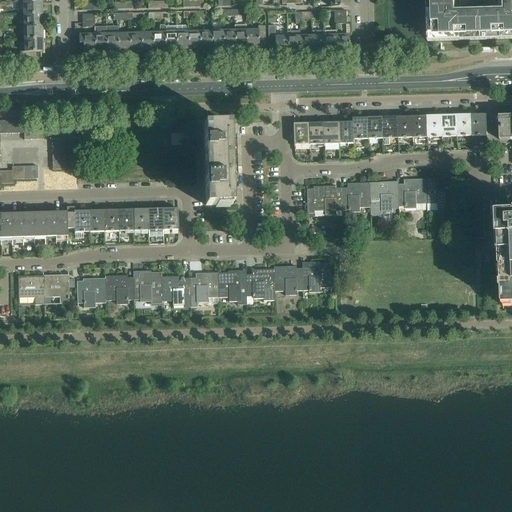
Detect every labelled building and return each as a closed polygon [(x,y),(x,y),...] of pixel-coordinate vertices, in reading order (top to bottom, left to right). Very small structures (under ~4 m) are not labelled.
[(511,0),(426,0),(428,36),(434,36),(435,37),(435,39),(435,43),(440,43),(441,43),(511,40),(511,0)] [(23,15),(42,14),(42,1),(23,2),(23,15)] [(346,11),(334,11),(334,24),(346,24),(346,11)] [(24,27),(42,26),(42,14),(23,15),(24,27)] [(351,24),(347,24),(347,35),(336,36),(336,53),(349,53),(349,35),(351,35),(351,24)] [(160,33),(153,33),(153,51),(165,50),(164,27),(164,25),(160,25),(160,33)] [(246,25),(235,25),(235,31),(235,48),(247,48),(246,30),(246,25)] [(24,40),(43,39),(42,26),(24,27),(24,40)] [(176,26),(164,27),(165,50),(177,50),(176,26)] [(177,50),(188,50),(188,32),(188,26),(176,26),(177,50)] [(259,48),(259,47),(265,47),(265,26),(258,27),(258,30),(246,30),(247,48),(259,48)] [(275,55),(288,55),(287,37),(275,37),(275,26),(268,26),(268,48),(275,47),(275,55)] [(106,27),(94,28),(94,35),(95,53),(107,52),(106,27)] [(107,52),(118,52),(118,34),(118,27),(106,27),(107,52)] [(200,49),(212,49),(211,31),(200,32),(200,49)] [(223,31),(211,31),(212,49),(223,49),(223,31)] [(223,49),(235,48),(235,31),(223,31),(223,49)] [(312,54),(324,54),(324,31),(312,31),(312,36),(312,54)] [(336,36),(336,31),(324,31),(324,54),(336,53),(336,36)] [(200,32),(188,32),(188,50),(200,49),(200,32)] [(300,32),(287,32),(288,37),(287,37),(288,55),(300,54),(300,37),(300,32)] [(130,52),(142,51),(141,33),(129,34),(130,52)] [(153,33),(141,33),(142,51),(153,51),(153,33)] [(129,34),(118,34),(118,52),(130,52),(129,34)] [(83,53),(95,53),(94,35),(79,35),(79,44),(83,44),(83,53)] [(300,54),(312,54),(312,36),(309,36),(300,37),(300,54)] [(43,39),(24,40),(25,52),(21,52),(21,58),(18,58),(36,58),(36,52),(43,52),(43,39)] [(458,139),(472,139),(472,115),(457,116),(458,139)] [(473,151),(488,150),(487,115),(472,115),(472,139),(473,151)] [(428,140),(443,140),(442,116),(427,117),(428,140)] [(443,140),(458,139),(457,116),(442,116),(443,140)] [(511,116),(499,116),(500,140),(511,139),(511,116)] [(399,141),(413,141),(413,117),(398,118),(399,141)] [(413,141),(428,140),(427,117),(413,117),(413,141)] [(354,142),(355,142),(369,142),(369,118),(353,119),(354,123),(354,142)] [(369,142),(384,141),(383,118),(369,118),(369,142)] [(398,118),(383,118),(384,141),(384,147),(390,147),(390,141),(399,141),(398,118)] [(324,124),(325,147),(340,147),(339,123),(324,124)] [(355,146),(355,142),(354,142),(354,123),(339,123),(340,147),(355,146)] [(230,124),(203,125),(204,165),(237,164),(237,147),(230,147),(230,124)] [(295,148),(310,148),(310,124),(295,124),(295,148)] [(324,124),(310,124),(310,148),(325,147),(324,124)] [(204,165),(205,206),(232,205),(231,182),(238,182),(237,164),(204,165)] [(449,179),(426,180),(427,204),(438,204),(438,208),(446,208),(446,214),(456,214),(455,181),(449,181),(449,179)] [(404,185),(398,185),(399,207),(405,207),(405,209),(416,209),(417,211),(427,211),(427,204),(426,180),(404,180),(404,185)] [(348,188),(342,189),(343,210),(349,210),(349,213),(360,212),(360,208),(371,208),(370,183),(348,184),(348,188)] [(393,183),(370,183),(371,208),(371,215),(372,215),(382,214),(382,212),(392,211),(393,211),(393,210),(393,207),(399,207),(398,185),(393,185),(393,183)] [(337,211),(343,210),(342,189),(336,189),(336,187),(314,187),(314,189),(307,189),(308,214),(315,214),(315,211),(325,211),(325,215),(337,215),(337,211)] [(74,208),(67,208),(67,212),(67,231),(74,231),(75,235),(75,236),(75,240),(83,240),(83,235),(89,235),(89,212),(75,212),(74,208)] [(162,209),(148,210),(148,235),(148,237),(156,237),(156,241),(163,241),(163,233),(162,209)] [(163,233),(178,233),(177,209),(162,209),(163,233)] [(133,210),(118,211),(119,234),(125,234),(125,236),(134,235),(133,210)] [(148,210),(133,210),(134,235),(134,238),(142,238),(141,235),(148,235),(148,210)] [(103,211),(89,212),(89,235),(104,235),(103,211)] [(104,235),(119,234),(118,211),(103,211),(104,235)] [(33,212),(22,213),(23,238),(34,238),(33,212)] [(45,238),(44,212),(33,212),(34,238),(45,238)] [(55,212),(44,212),(45,238),(56,237),(55,212)] [(55,212),(56,237),(67,237),(67,231),(67,212),(55,212)] [(11,213),(0,213),(1,239),(12,239),(11,213)] [(23,238),(22,213),(11,213),(12,239),(23,238)] [(499,231),(500,246),(500,247),(502,247),(502,252),(501,252),(501,262),(504,262),(504,268),(503,268),(503,278),(505,278),(506,283),(504,283),(505,290),(503,290),(503,306),(511,305),(511,213),(498,214),(498,231),(499,231)] [(487,306),(486,263),(485,254),(485,250),(485,239),(478,239),(471,239),(359,242),(360,257),(360,266),(360,270),(361,310),(421,308),(421,305),(427,305),(427,308),(473,306),(477,306),(487,306)] [(320,289),(331,288),(330,264),(308,264),(308,269),(302,269),(302,291),(309,291),(309,294),(320,293),(320,289)] [(296,292),(302,291),(302,269),(296,269),(296,267),(273,268),(274,294),(274,292),(285,292),(285,296),(297,296),(296,292)] [(252,275),(245,275),(246,297),(252,297),(252,299),(264,299),(264,301),(274,301),(274,294),(273,268),(273,270),(251,270),(252,275)] [(139,278),(133,278),(134,301),(140,300),(140,303),(151,302),(151,306),(162,305),(161,302),(162,302),(161,273),(139,274),(139,278)] [(161,273),(162,302),(172,302),(172,306),(184,306),(184,308),(190,308),(190,301),(189,279),(184,279),(184,277),(161,277),(161,273)] [(228,273),(217,274),(218,298),(229,298),(229,302),(237,302),(237,306),(246,306),(246,297),(245,275),(240,275),(240,273),(228,273)] [(195,279),(189,279),(190,301),(190,308),(197,308),(197,303),(207,303),(207,299),(218,298),(217,274),(195,274),(195,279)] [(44,298),(44,276),(18,277),(18,299),(34,298),(35,305),(44,305),(44,298)] [(69,305),(68,276),(44,276),(44,298),(59,298),(60,305),(69,305)] [(127,301),(134,301),(133,278),(127,278),(127,276),(105,277),(105,302),(116,301),(116,306),(128,305),(127,301)] [(105,302),(105,277),(105,279),(82,280),(83,282),(76,282),(77,305),(83,305),(83,309),(95,309),(95,304),(105,304),(105,302)]
